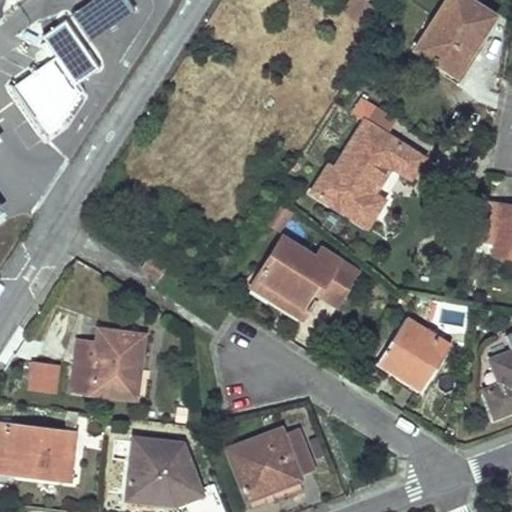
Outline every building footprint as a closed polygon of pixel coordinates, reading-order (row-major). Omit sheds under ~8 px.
[(346,0),(339,12),(353,22),(363,6),(353,0),(346,0)] [(353,0),(363,6),(353,22),(364,30),(382,0),(353,0)] [(461,54),(467,57),(492,16),(466,0),(445,0),(414,50),(448,73),(461,54)] [(93,70),(63,23),(41,38),(54,57),(13,86),(28,109),(45,133),(59,124),(78,93),(73,85),(93,70)] [(454,77),(467,57),(461,54),(448,73),(454,77)] [(372,107),(363,122),(385,136),(394,121),(372,107)] [(421,159),(363,122),(333,169),(327,166),(311,192),(366,226),(381,201),(372,195),(390,167),(408,178),(421,159)] [(0,215),(18,188),(0,163),(0,162),(0,215)] [(283,179),(276,190),(292,200),(299,189),(283,179)] [(494,232),(499,205),(480,202),(475,230),(494,232)] [(277,203),(267,224),(280,231),(291,210),(277,203)] [(511,207),(499,205),(494,232),(491,255),(511,258),(511,207)] [(317,294),(335,305),(355,272),(336,260),(331,269),(313,258),(281,238),(251,285),(270,298),(277,287),(308,307),(317,294)] [(331,269),(336,260),(319,249),(313,258),(331,269)] [(164,268),(147,256),(141,265),(158,276),(164,268)] [(302,317),(308,307),(277,287),(270,298),(302,317)] [(375,363),(395,376),(399,370),(422,386),(447,347),(404,318),(375,363)] [(130,380),(135,334),(97,329),(95,345),(74,343),(68,390),(133,398),(135,381),(130,380)] [(141,334),(135,334),(130,380),(135,381),(141,334)] [(511,410),(511,335),(504,339),(509,354),(489,363),(498,386),(483,393),(493,418),(511,410)] [(59,365),(31,361),(27,389),(56,393),(59,365)] [(399,370),(395,376),(392,381),(416,397),(422,386),(399,370)] [(73,411),(66,410),(63,432),(0,424),(0,472),(61,480),(63,453),(69,454),(73,411)] [(311,471),(295,430),(266,439),(265,436),(227,450),(246,498),(299,479),(298,476),(311,471)] [(173,505),(199,495),(179,444),(132,439),(125,499),(173,505)] [(69,454),(63,453),(61,480),(66,481),(69,454)]
